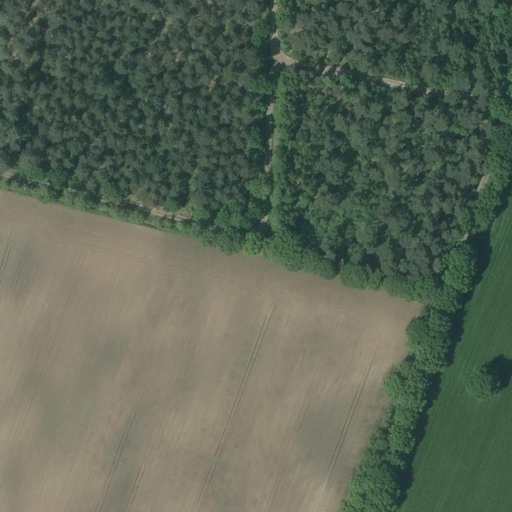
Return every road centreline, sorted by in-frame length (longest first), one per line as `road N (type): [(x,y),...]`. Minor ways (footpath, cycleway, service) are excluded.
road 1 (track): [(272,60),(261,220),(251,233),(0,172)]
road 2 (track): [(511,106),(362,511)]
road 3 (track): [(273,0),(272,60),(511,102)]
road 4 (track): [(37,0),(18,177)]
